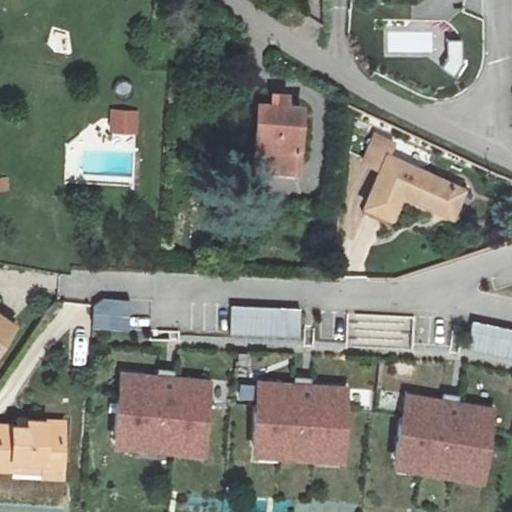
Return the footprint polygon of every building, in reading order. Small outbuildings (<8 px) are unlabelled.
[(273,108),(261,107),(255,168),(299,172),(304,110),(289,109),(290,97),(274,95),(273,108)] [(138,135),(138,110),(110,110),(110,135),(138,135)] [(467,192),(391,156),(397,144),(377,134),(364,162),(383,172),(364,211),(391,224),(406,193),(455,217),(467,192)] [(94,330),(130,332),(131,300),(95,299),(94,330)] [(232,308),(231,335),(299,338),(300,311),(232,308)] [(0,337),(11,321),(0,313),(0,337)] [(412,353),(413,315),(317,313),(316,350),(412,353)] [(511,331),(474,323),(469,348),(511,357),(511,331)] [(124,374),(119,449),(204,455),(210,380),(124,374)] [(261,383),(257,458),(342,463),(347,388),(261,383)] [(410,397),(399,471),(483,484),(495,410),(410,397)] [(0,459),(14,461),(16,452),(45,455),(44,464),(44,472),(63,473),(67,418),(31,415),(30,420),(0,417),(0,459)] [(16,452),(14,461),(44,464),(45,455),(16,452)]
